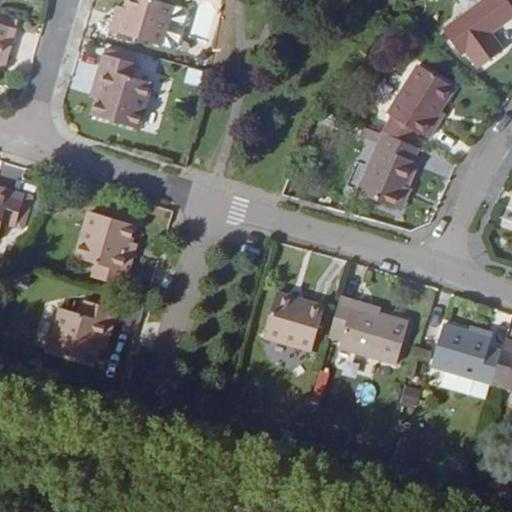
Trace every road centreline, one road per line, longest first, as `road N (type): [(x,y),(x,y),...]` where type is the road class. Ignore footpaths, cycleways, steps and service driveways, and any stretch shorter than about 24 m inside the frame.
road 1 (residential): [(128,477),(209,201)]
road 2 (residential): [(443,269),(209,201)]
road 3 (residential): [(209,201),(21,142)]
road 4 (residential): [(511,134),(465,208),(443,269)]
road 5 (residential): [(67,0),(21,142)]
road 6 (secondary): [(0,439),(128,477)]
road 7 (secondary): [(128,477),(254,511)]
